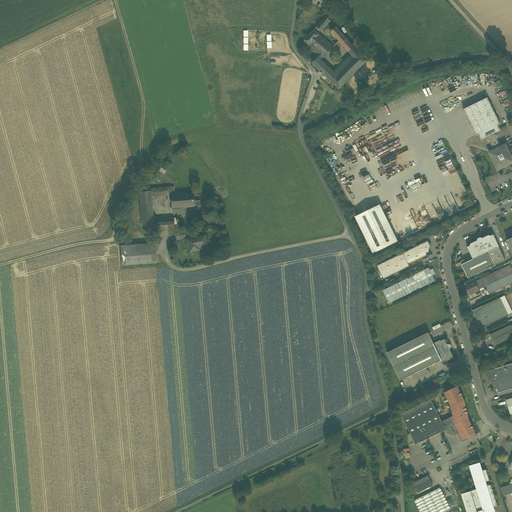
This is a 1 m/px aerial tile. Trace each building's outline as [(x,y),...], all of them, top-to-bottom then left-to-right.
[(326,16),(317,27),(321,31),(330,21),(326,16)] [(337,75),(334,72),(329,68),(323,74),(339,89),(367,61),(356,49),(352,45),(336,27),(331,31),(351,54),(354,58),(337,75)] [(305,41),(310,45),(319,34),(318,34),(314,30),(305,41)] [(310,45),(319,53),(323,57),(333,47),(319,34),(310,45)] [(356,41),(352,45),(356,49),(360,45),(356,41)] [(360,45),(356,49),(367,61),(371,57),(361,45),(360,45)] [(354,58),(351,54),(334,72),(337,75),(354,58)] [(326,65),(321,60),(318,57),(312,63),(321,71),(326,65)] [(329,68),(326,65),(321,71),(323,74),(329,68)] [(476,136),(478,135),(498,125),(500,124),(488,98),(463,110),(476,136)] [(380,116),(401,107),(399,101),(396,103),(396,102),(377,109),(380,116)] [(501,130),(498,125),(478,135),(481,140),(487,137),(494,133),(501,130)] [(371,137),(382,161),(393,156),(394,159),(407,153),(406,150),(404,151),(402,148),(407,145),(406,143),(402,145),(400,141),(403,140),(400,132),(391,136),(388,129),(371,137)] [(501,147),(494,133),(487,137),(494,150),(501,147)] [(489,153),(498,170),(511,162),(511,157),(506,144),(501,147),(494,150),(489,153)] [(346,161),(360,156),(357,147),(342,152),(346,161)] [(401,167),(408,164),(408,163),(416,159),(415,157),(400,163),(401,167)] [(151,180),(158,184),(163,174),(156,171),(151,180)] [(367,175),(365,176),(367,184),(374,181),(371,171),(366,172),(367,175)] [(412,190),(422,185),(419,179),(413,182),(415,185),(411,187),(412,190)] [(139,192),(142,227),(154,226),(164,225),(164,219),(157,219),(157,217),(153,217),(152,197),(170,195),(175,194),(174,187),(150,189),(150,191),(139,192)] [(170,195),(172,208),(181,207),(181,208),(200,206),(200,200),(195,201),(194,193),(175,194),(170,195)] [(356,216),(374,253),(398,242),(380,205),(356,216)] [(417,225),(419,229),(411,233),(411,234),(427,227),(424,221),(417,225)] [(489,252),(492,259),(503,254),(499,247),(494,235),(491,236),(489,235),(482,238),(482,240),(479,241),(477,241),(471,244),(470,246),(467,247),(473,259),(489,252)] [(188,245),(190,252),(196,251),(195,247),(198,247),(206,245),(205,236),(187,240),(188,242),(187,243),(187,244),(188,245)] [(416,247),(403,253),(410,267),(428,257),(426,253),(429,252),(430,245),(428,241),(424,243),(416,247)] [(120,245),(122,266),(157,263),(155,243),(120,245)] [(462,265),(468,278),(495,265),(492,259),(489,252),(473,259),(462,265)] [(384,279),(410,267),(403,253),(377,265),(384,279)] [(492,259),(495,265),(506,260),(503,254),(492,259)] [(487,286),(490,294),(511,283),(511,268),(510,265),(498,271),(483,278),(486,284),(487,286)] [(428,268),(382,290),(389,303),(435,281),(428,268)] [(475,281),(478,287),(486,284),(483,278),(475,281)] [(466,286),(470,294),(476,291),(476,292),(479,290),(478,287),(475,281),(470,284),(466,286)] [(500,298),(509,316),(511,314),(511,311),(505,296),(500,298)] [(500,298),(482,306),(488,318),(479,322),(482,329),(509,316),(500,298)] [(477,319),(479,322),(488,318),(482,306),(473,311),(477,319)] [(495,346),(511,338),(511,324),(490,335),(492,340),(495,346)] [(401,380),(441,360),(442,360),(433,343),(428,333),(387,353),(401,380)] [(484,337),(486,342),(492,340),(490,335),(490,334),(484,337)] [(440,340),(433,343),(442,360),(441,360),(442,362),(447,360),(447,361),(454,358),(450,349),(449,348),(450,345),(448,344),(447,344),(445,339),(441,341),(440,340)] [(511,363),(495,369),(502,391),(511,388),(511,363)] [(495,393),(502,391),(495,369),(489,371),(491,379),(490,380),(491,381),(491,382),(492,382),(495,393)] [(451,405),(454,416),(455,425),(458,429),(463,440),(476,434),(473,428),(473,427),(474,427),(473,426),(473,425),(472,425),(471,425),(469,419),(467,413),(468,413),(468,412),(467,411),(468,411),(467,410),(466,410),(467,410),(467,409),(467,408),(467,407),(466,406),(466,407),(464,401),(461,395),(462,395),(462,394),(461,393),(462,392),(461,392),(460,392),(457,386),(452,389),(451,389),(450,390),(445,392),(448,398),(447,398),(447,399),(444,401),(445,402),(448,401),(449,401),(451,405)] [(416,444),(445,430),(446,429),(442,421),(431,399),(401,414),(410,433),(414,440),(416,444)] [(455,430),(458,429),(455,425),(454,416),(442,421),(446,429),(445,430),(447,433),(449,433),(452,432),(453,434),(454,434),(456,433),(456,432),(455,430)] [(471,466),(472,469),(478,467),(479,472),(481,471),(478,464),(471,466)] [(475,511),(493,511),(492,507),(497,506),(491,485),(485,487),(484,482),(489,480),(486,470),(481,471),(479,472),(478,467),(472,469),(478,489),(484,509),(475,511)] [(421,479),(413,483),(418,493),(433,485),(429,479),(422,482),(421,479)] [(511,483),(501,487),(503,496),(511,493),(511,483)] [(414,500),(420,511),(441,511),(450,508),(440,487),(414,500)] [(467,511),(475,511),(484,509),(478,489),(461,494),(463,499),(467,511)]
